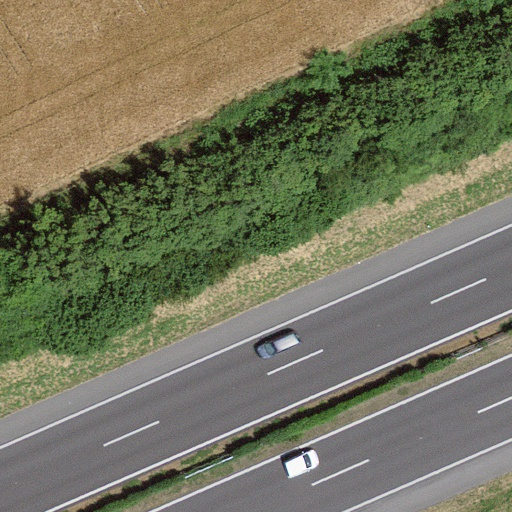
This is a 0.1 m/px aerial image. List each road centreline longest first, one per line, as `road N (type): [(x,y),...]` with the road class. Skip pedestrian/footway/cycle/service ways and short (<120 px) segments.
road 1 (motorway): [(511,267),(0,490)]
road 2 (motorway): [(257,511),(511,401)]
